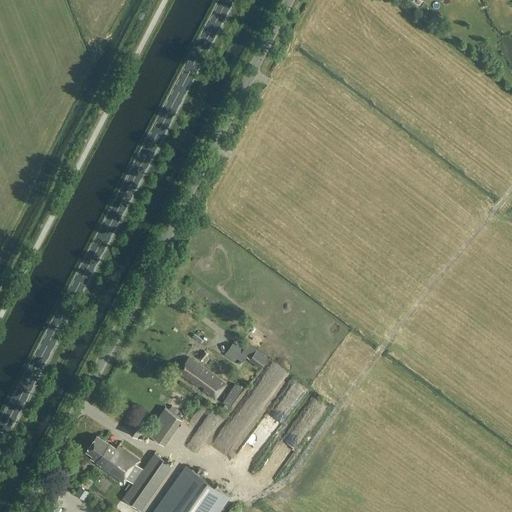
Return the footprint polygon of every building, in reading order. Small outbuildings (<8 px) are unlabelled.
[(250,358),(261,367),(268,357),(257,349),(248,343),(243,350),(235,344),(229,351),(243,361),(248,355),(251,357),(250,358)] [(205,387),(203,390),(215,399),(226,384),(189,357),(178,372),(198,386),(200,383),(205,387)] [(212,414),(217,418),(221,414),(216,409),(212,414)] [(123,426),(142,440),(150,428),(131,415),(123,426)] [(95,462),(125,483),(128,479),(134,483),(123,498),(140,510),(172,465),(155,453),(143,469),(138,465),(140,461),(118,445),(116,448),(97,435),(87,451),(93,455),(91,458),(96,461),(95,462)] [(187,465),(153,511),(218,511),(230,496),(187,465)]
